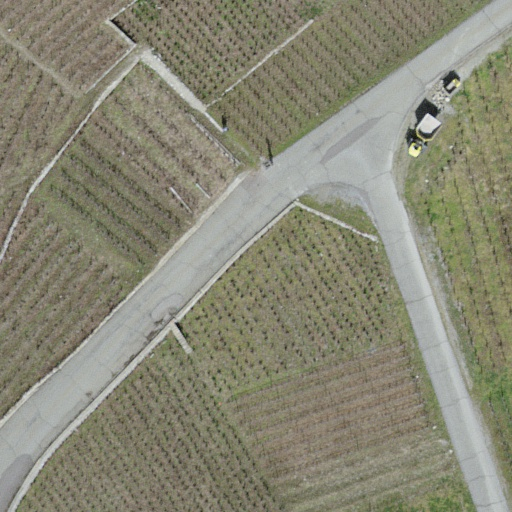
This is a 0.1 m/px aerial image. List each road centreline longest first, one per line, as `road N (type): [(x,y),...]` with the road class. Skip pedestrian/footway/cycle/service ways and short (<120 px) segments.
road 1 (unclassified): [(346,132),(77,386),(0,477)]
road 2 (unclassified): [(493,511),(378,179),(346,132)]
road 3 (unclassified): [(511,6),(346,132)]
